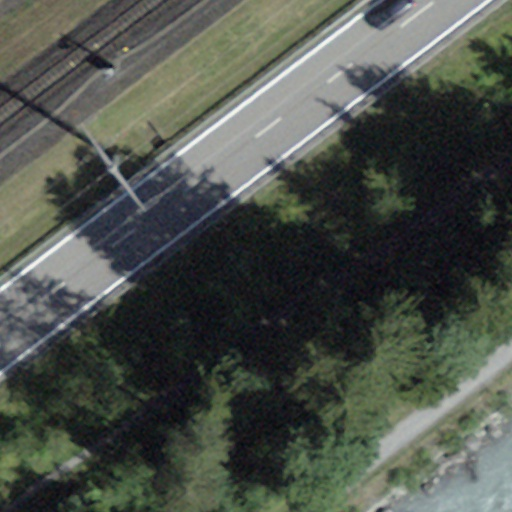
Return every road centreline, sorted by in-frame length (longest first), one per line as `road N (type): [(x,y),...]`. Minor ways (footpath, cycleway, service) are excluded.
road 1 (unknown): [(0,508),(511,145)]
road 2 (secondary): [(432,0),(0,328)]
